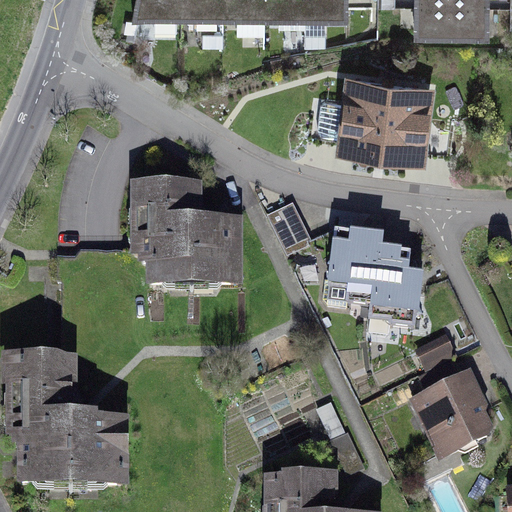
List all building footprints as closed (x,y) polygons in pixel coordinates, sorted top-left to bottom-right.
[(139,0),(140,17),(184,16),(184,0),(139,0)] [(223,16),(222,0),(184,0),(184,16),(209,16),(223,16)] [(222,0),(223,16),(259,15),(258,0),(222,0)] [(297,15),(297,0),(258,0),(259,15),(297,15)] [(297,0),(297,15),(354,14),(353,0),(297,0)] [(496,42),(497,6),(427,5),(426,41),(496,42)] [(365,79),(357,148),(443,158),(451,89),(365,79)] [(337,125),(340,95),(322,94),(319,123),(337,125)] [(269,211),(285,252),(310,243),(294,201),(269,211)] [(195,203),(140,205),(141,289),(248,287),(246,230),(195,230),(195,203)] [(338,229),(328,303),(345,306),(347,289),(373,292),(380,245),(381,235),(338,229)] [(380,245),(373,292),(368,330),(388,333),(390,320),(415,323),(422,272),(407,270),(410,249),(380,245)] [(427,370),(455,356),(444,333),(416,346),(427,370)] [(80,354),(5,356),(8,439),(19,439),(22,488),(131,489),(130,413),(83,413),(80,354)] [(481,380),(423,399),(444,463),(502,444),(481,380)] [(346,511),(345,495),(290,495),(290,511),(346,511)]
